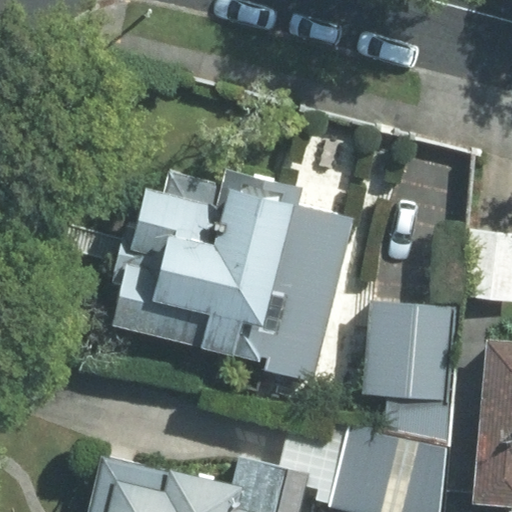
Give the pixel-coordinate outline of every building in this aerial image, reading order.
[(115,259),(97,325),(222,359),(232,322),(251,328),(244,353),(259,357),(256,369),(304,382),(348,222),(283,204),(287,188),(221,169),(145,149),(115,259)] [(358,300),(353,393),(438,398),(442,304),(358,300)] [(511,339),(478,338),(470,503),(511,504),(511,339)] [(432,511),(442,446),(345,431),(331,511),(432,511)] [(246,511),(227,508),(232,486),(162,470),(93,455),(80,511),(246,511)]
